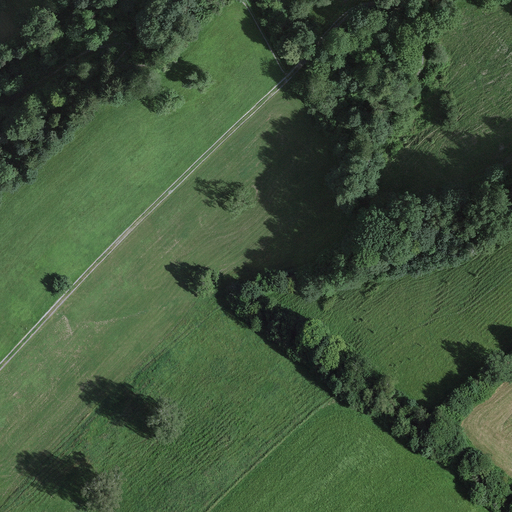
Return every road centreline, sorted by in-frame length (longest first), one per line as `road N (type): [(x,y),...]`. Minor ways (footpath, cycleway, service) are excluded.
road 1 (track): [(286,78),(178,178),(0,366)]
road 2 (track): [(397,6),(346,13),(286,78)]
